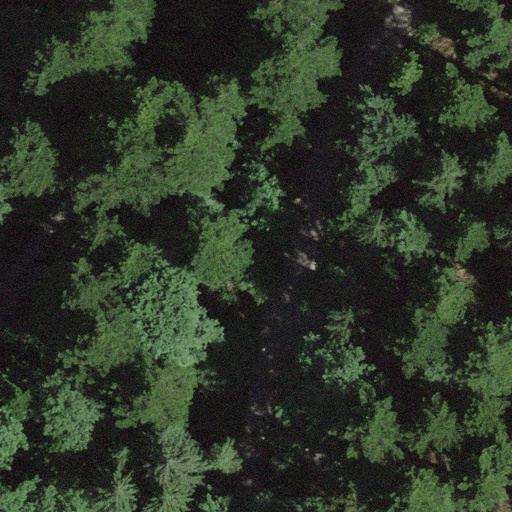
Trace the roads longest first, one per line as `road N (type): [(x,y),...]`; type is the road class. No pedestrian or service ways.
road 1 (track): [(407,0),(330,141),(292,262),(267,370),(252,511)]
road 2 (track): [(0,286),(38,244),(144,0)]
road 3 (track): [(336,511),(292,262)]
